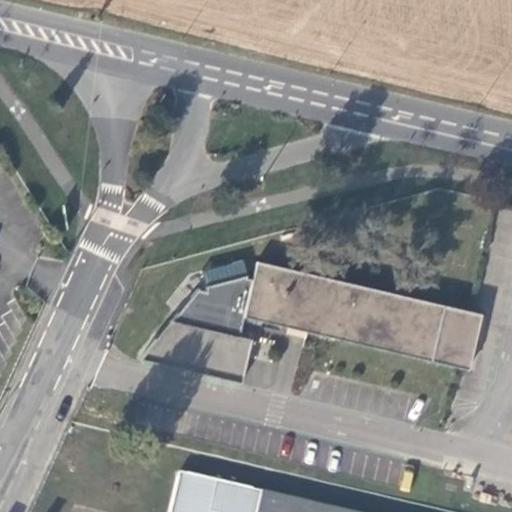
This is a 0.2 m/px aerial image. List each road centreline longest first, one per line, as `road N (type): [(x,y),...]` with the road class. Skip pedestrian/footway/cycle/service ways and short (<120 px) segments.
road 1 (unclassified): [(120,213),(0,486)]
road 2 (unclassified): [(172,188),(402,116)]
road 3 (secondary): [(199,71),(402,116)]
road 4 (unclassified): [(114,53),(120,213)]
road 5 (unclassified): [(172,188),(193,138),(199,71)]
